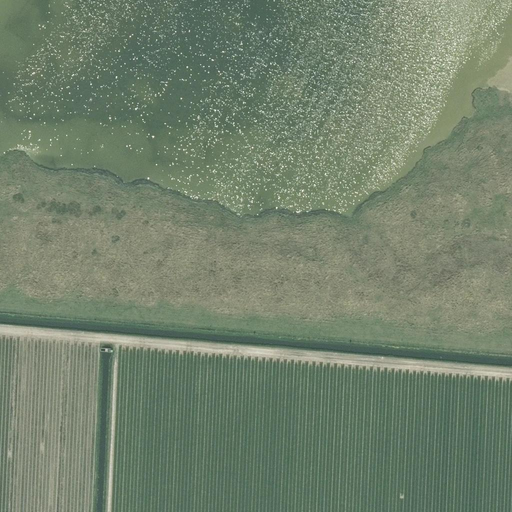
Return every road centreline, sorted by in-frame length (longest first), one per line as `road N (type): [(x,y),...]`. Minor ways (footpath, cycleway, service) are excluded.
road 1 (track): [(511,347),(0,304)]
road 2 (track): [(511,372),(0,330)]
